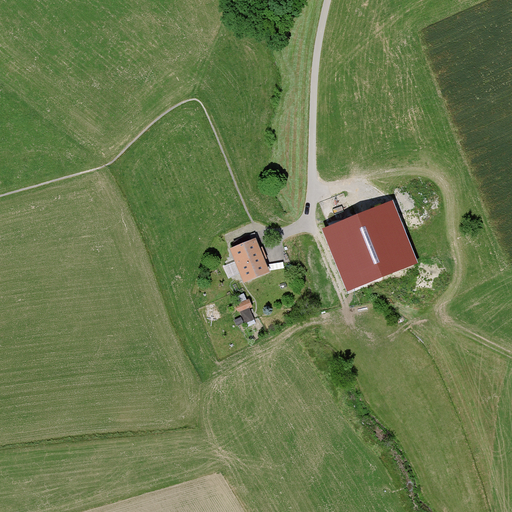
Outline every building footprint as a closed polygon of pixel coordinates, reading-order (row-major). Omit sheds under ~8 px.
[(345,193),(321,199),(327,220),(351,214),(345,193)] [(392,204),(324,231),(348,289),(415,262),(392,204)] [(269,274),(256,241),(231,251),(244,284),(269,274)] [(245,292),(232,298),(236,306),(249,300),(245,292)] [(239,305),(243,321),(255,318),(251,302),(239,305)]
